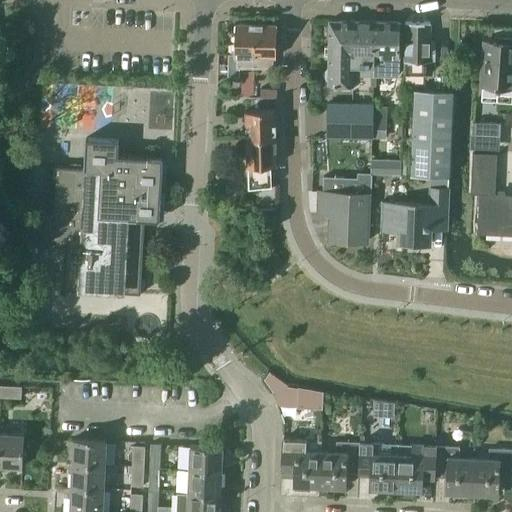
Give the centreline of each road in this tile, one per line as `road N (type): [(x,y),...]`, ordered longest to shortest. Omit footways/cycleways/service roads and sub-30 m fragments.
road 1 (residential): [(259,511),(261,417),(192,324),(186,304),(204,0)]
road 2 (residential): [(292,0),(293,196),(306,247),(350,284),(511,306)]
